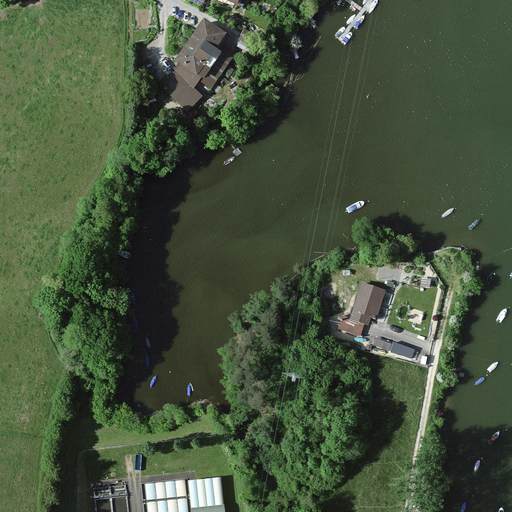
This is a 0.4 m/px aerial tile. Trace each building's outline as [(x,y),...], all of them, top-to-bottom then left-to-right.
[(238,0),(209,0),(208,5),(234,13),(238,0)] [(220,58),(215,54),(224,40),(202,24),(172,66),(195,82),(208,63),(213,67),(220,58)] [(256,40),(242,34),(237,44),(251,51),(256,40)] [(166,82),(175,106),(185,117),(202,102),(175,73),(166,82)] [(430,281),(421,281),(421,289),(430,289),(430,281)] [(375,320),(384,293),(360,286),(349,320),(341,318),(337,332),(359,339),(363,327),(368,329),(371,319),(375,320)] [(413,352),(374,341),(372,349),(411,360),(413,352)] [(192,511),(224,511),(222,477),(190,479),(192,511)]
